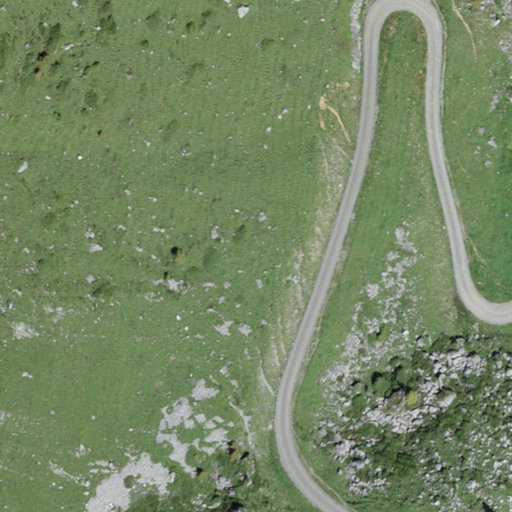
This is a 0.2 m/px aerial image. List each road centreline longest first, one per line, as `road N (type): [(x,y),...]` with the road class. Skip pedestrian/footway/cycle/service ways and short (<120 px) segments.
road 1 (track): [(395,0),(375,17),(363,140),(287,372),(287,455),(311,491),(338,511)]
road 2 (track): [(511,312),(489,312),(473,300),(437,157),(432,31),(426,15),(400,0)]
